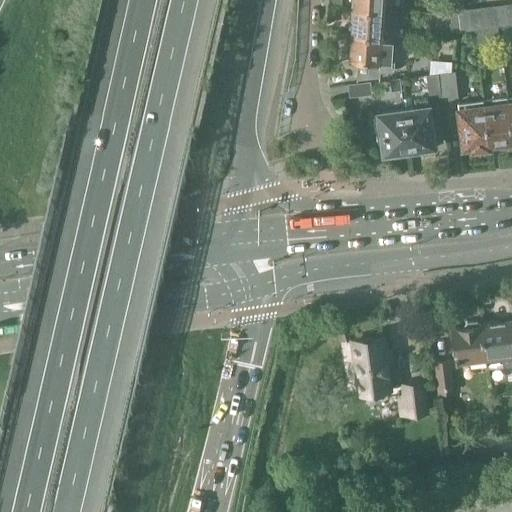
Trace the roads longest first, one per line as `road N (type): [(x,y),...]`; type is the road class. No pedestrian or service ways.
road 1 (motorway): [(139,0),(23,511)]
road 2 (motorway): [(67,511),(182,0)]
road 3 (secondary): [(511,208),(247,237)]
road 4 (secondary): [(247,237),(176,270),(0,299)]
road 5 (secondary): [(0,322),(248,286)]
road 6 (secondary): [(247,237),(0,263)]
road 7 (motorway): [(247,237),(246,135),(267,0)]
road 8 (motorway): [(206,511),(248,286)]
road 9 (residential): [(372,262),(415,284),(511,270)]
road 10 (secondary): [(372,262),(511,247)]
road 11 (residential): [(310,0),(312,139)]
road 12 (secondary): [(248,286),(372,262)]
